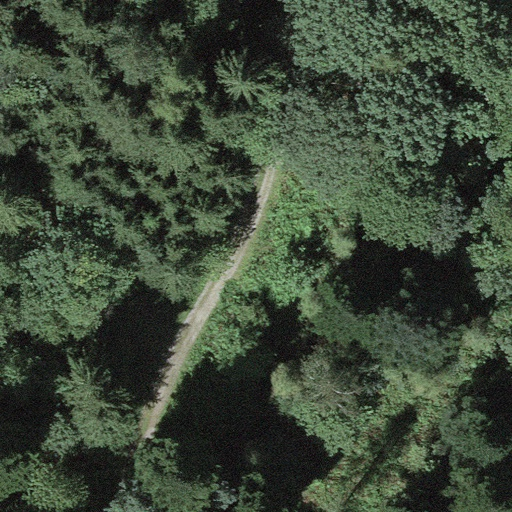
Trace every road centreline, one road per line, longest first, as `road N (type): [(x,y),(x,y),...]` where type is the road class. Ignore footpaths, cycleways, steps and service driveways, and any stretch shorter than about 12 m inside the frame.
road 1 (track): [(125,511),(168,335),(238,242),(280,69),(270,0)]
road 2 (track): [(0,170),(168,335)]
